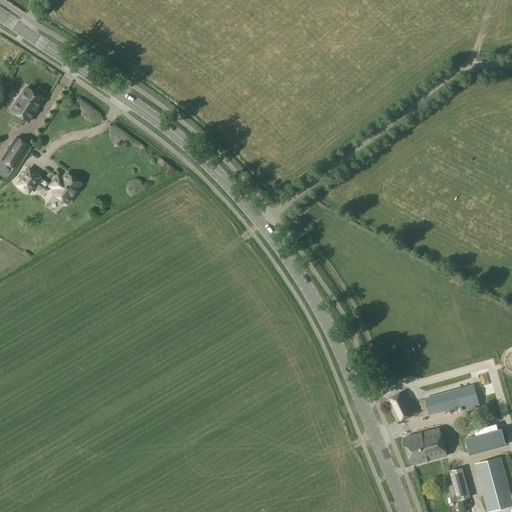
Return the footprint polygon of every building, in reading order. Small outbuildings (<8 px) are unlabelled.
[(29,121),(43,99),(26,87),(11,110),(29,121)] [(16,169),(31,146),(16,137),(2,160),(16,169)] [(28,197),(42,178),(27,167),(14,187),(28,197)] [(73,179),(66,174),(63,179),(58,176),(51,186),(55,189),(53,193),(67,203),(71,196),(74,196),(77,191),(77,189),(80,184),(79,183),(78,182),(77,181),(76,180),(75,180),(73,179)] [(429,415),(477,402),(473,385),(425,398),(429,415)] [(396,423),(415,412),(403,391),(386,400),(396,423)] [(494,433),(492,427),(474,432),(476,437),(466,440),(470,456),(508,446),(504,431),(494,433)] [(412,465),(447,456),(446,451),(439,428),(405,437),(412,465)] [(489,511),(511,504),(511,502),(499,457),(476,464),(489,511)] [(458,501),(470,498),(463,468),(451,471),(458,501)] [(475,511),(472,499),(464,501),(467,511),(475,511)]
